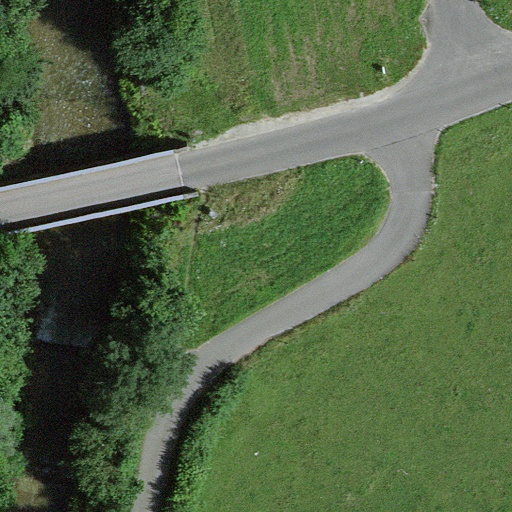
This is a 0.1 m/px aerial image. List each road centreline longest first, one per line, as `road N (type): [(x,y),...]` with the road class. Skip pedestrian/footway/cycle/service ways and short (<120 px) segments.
road 1 (unclassified): [(406,123),(413,175),(399,234),(375,263),(195,369),(155,453),(146,511)]
road 2 (unclassified): [(0,219),(406,123)]
